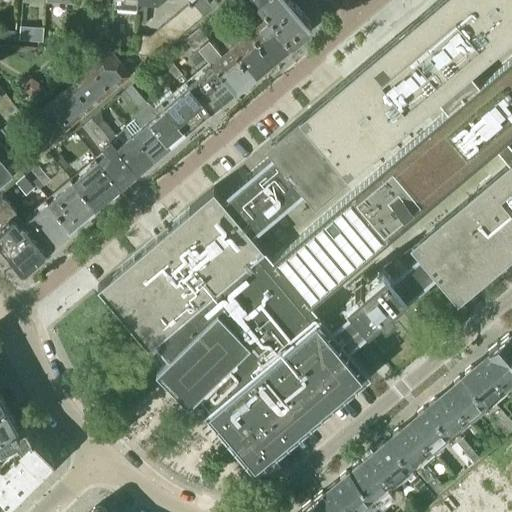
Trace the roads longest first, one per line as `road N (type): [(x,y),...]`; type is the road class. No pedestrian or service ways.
road 1 (residential): [(17,309),(354,23)]
road 2 (residential): [(257,511),(511,296)]
road 3 (residential): [(17,309),(39,371),(96,454)]
